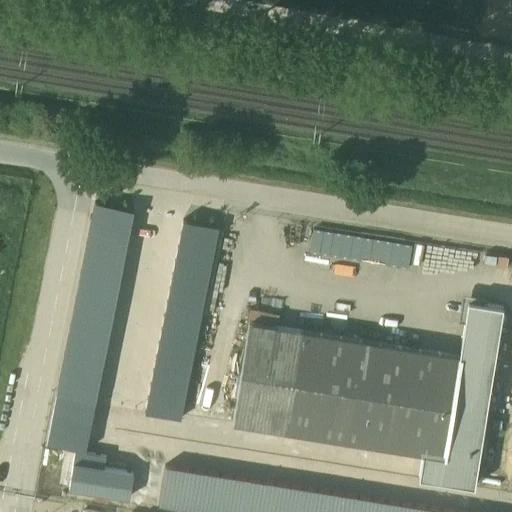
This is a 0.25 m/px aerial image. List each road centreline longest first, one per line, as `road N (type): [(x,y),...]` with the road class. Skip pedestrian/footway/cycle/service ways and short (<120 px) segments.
road 1 (unclassified): [(511,236),(0,154)]
road 2 (unclassified): [(200,0),(511,55)]
